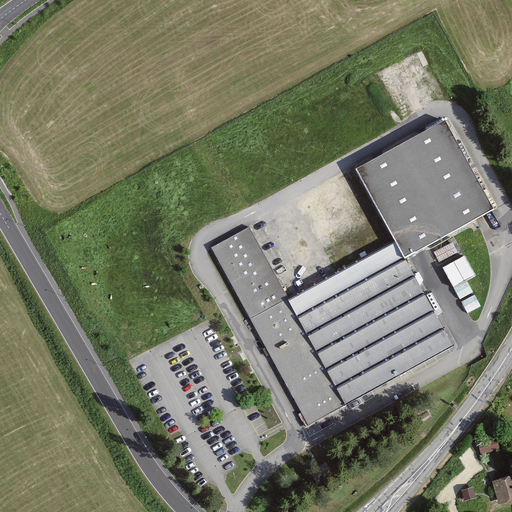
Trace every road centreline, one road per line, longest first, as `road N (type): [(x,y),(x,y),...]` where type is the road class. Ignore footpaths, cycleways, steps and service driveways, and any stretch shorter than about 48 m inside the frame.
road 1 (unclassified): [(186,511),(147,463),(0,212)]
road 2 (primary): [(381,511),(511,348)]
